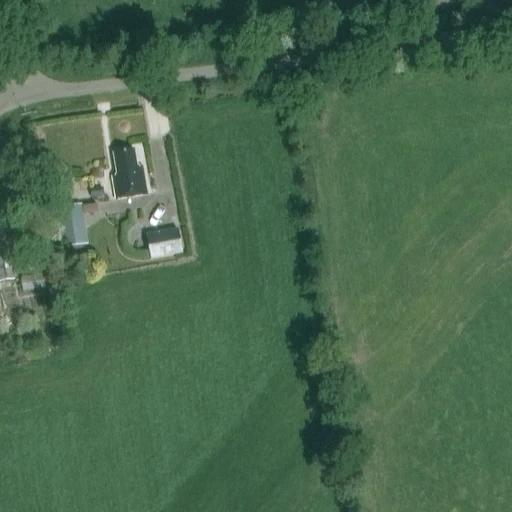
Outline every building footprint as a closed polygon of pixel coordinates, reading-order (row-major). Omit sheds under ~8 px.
[(137,166),(134,150),(129,151),(111,154),(115,177),(110,178),(114,201),(143,196),(148,195),(143,165),(137,166)] [(104,197),(103,187),(90,189),(91,198),(104,197)] [(87,244),(81,205),(57,208),(65,265),(87,261),(84,245),(87,244)] [(151,259),(182,254),(178,229),(147,234),(151,259)] [(30,245),(40,243),(39,231),(29,232),(30,245)] [(10,254),(0,255),(0,282),(14,280),(10,254)] [(46,288),(44,275),(20,278),(22,291),(46,288)]
